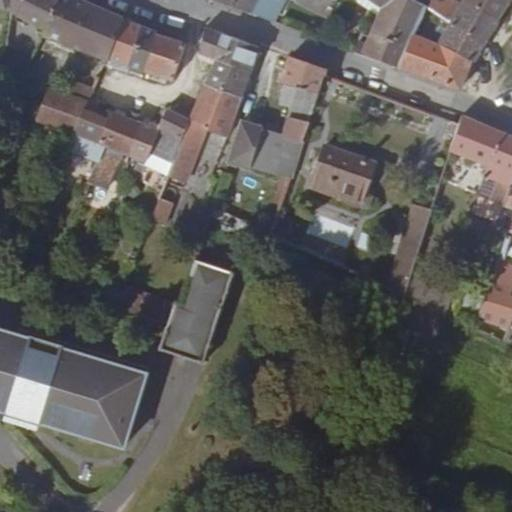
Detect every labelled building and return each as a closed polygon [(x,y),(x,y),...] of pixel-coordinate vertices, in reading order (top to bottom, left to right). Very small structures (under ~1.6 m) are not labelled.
[(0,0),(0,10),(4,13),(10,0),(0,0)] [(44,32),(58,0),(10,0),(4,13),(10,14),(44,32)] [(41,37),(108,62),(121,21),(70,0),(58,0),(44,32),(41,37)] [(207,0),(230,9),(234,0),(207,0)] [(234,0),(230,9),(272,25),(285,0),(234,0)] [(296,0),(295,4),(329,20),(337,0),(296,0)] [(348,0),(377,19),(380,11),(364,0),(348,0)] [(410,0),(364,0),(380,11),(377,19),(368,39),(362,37),(352,55),(397,70),(412,36),(424,8),(410,0)] [(410,0),(424,8),(427,2),(423,0),(410,0)] [(459,7),(453,4),(446,0),(423,0),(427,2),(424,8),(449,24),(459,7)] [(511,0),(463,0),(461,4),(497,23),(509,2),(511,5),(511,0)] [(497,23),(461,4),(459,7),(449,24),(483,45),(497,23)] [(108,62),(128,69),(141,30),(121,21),(108,62)] [(472,64),(483,45),(449,24),(435,47),(470,63),(472,64)] [(128,69),(142,74),(155,37),(155,34),(141,30),(128,69)] [(214,62),(226,38),(204,30),(197,56),(214,62)] [(458,93),(470,63),(435,47),(412,36),(397,70),(458,93)] [(172,84),(183,47),(155,37),(142,74),(172,84)] [(249,75),(257,50),(226,38),(214,62),(249,75)] [(316,96),(324,74),(286,61),(277,85),(283,87),(316,96)] [(127,74),(128,69),(108,62),(106,67),(127,74)] [(240,100),(249,75),(214,62),(197,102),(233,118),(236,112),(225,107),(229,94),(240,100)] [(87,104),(94,91),(74,83),(69,98),(87,104)] [(307,124),(316,96),(283,87),(278,107),(289,111),(287,119),(307,124)] [(87,104),(69,98),(47,90),(35,122),(72,136),(82,113),(87,104)] [(236,112),(240,100),(229,94),(225,107),(236,112)] [(233,118),(197,102),(192,112),(171,166),(166,179),(185,186),(205,131),(226,140),(233,118)] [(171,166),(192,112),(178,105),(173,115),(165,110),(158,128),(147,154),(171,166)] [(105,122),(82,113),(72,136),(65,152),(96,164),(102,148),(96,146),(105,122)] [(96,164),(87,185),(105,192),(120,155),(124,157),(137,124),(109,114),(105,122),(96,146),(102,148),(96,164)] [(301,143),(307,124),(287,119),(281,137),(301,143)] [(511,189),(511,140),(461,119),(448,154),(486,169),(482,180),(495,184),(488,202),(476,198),(476,199),(499,208),(504,209),(511,189)] [(250,170),(261,131),(240,123),(226,164),(250,170)] [(147,154),(158,128),(151,125),(150,129),(137,124),(124,157),(143,165),(147,154)] [(250,170),(288,180),(301,143),(281,137),(261,131),(250,170)] [(374,165),(323,148),(308,191),(339,202),(341,194),(361,202),(374,165)] [(166,179),(171,166),(147,154),(143,165),(141,168),(166,179)] [(495,184),(482,180),(476,198),(488,202),(495,184)] [(495,222),(499,208),(476,199),(472,214),(495,222)] [(149,223),(164,228),(172,205),(158,200),(149,223)] [(413,207),(386,292),(389,294),(401,299),(408,280),(429,213),(413,207)] [(174,304),(165,331),(158,352),(202,366),(233,275),(194,262),(180,307),(174,304)] [(511,320),(511,268),(496,263),(474,329),(502,342),(511,320)] [(450,300),(408,280),(401,299),(444,319),(446,319),(450,300)] [(86,290),(79,306),(115,316),(121,301),(86,290)] [(142,316),(163,323),(171,301),(149,294),(142,316)] [(401,299),(389,294),(380,314),(435,339),(444,319),(401,299)] [(511,320),(502,342),(502,345),(511,349),(511,320)] [(0,412),(123,449),(147,369),(18,331),(16,337),(0,331),(0,412)]
